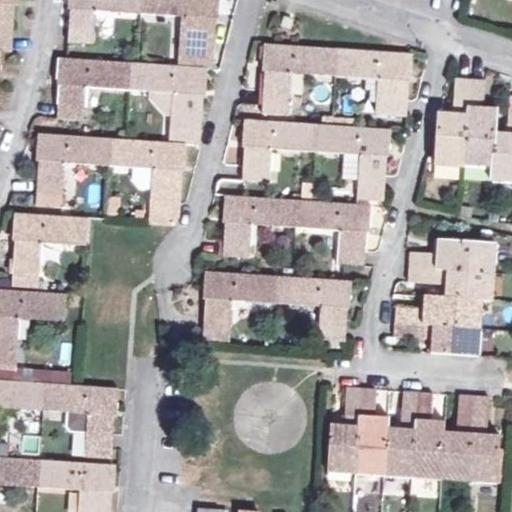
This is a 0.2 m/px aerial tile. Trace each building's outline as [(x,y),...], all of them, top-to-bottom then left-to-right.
[(0,0),(0,51),(2,52),(9,52),(13,5),(16,5),(16,0),(0,0)] [(186,17),(183,50),(175,49),(173,67),(61,59),(58,85),(61,85),(59,118),(83,120),(86,86),(152,92),(151,99),(166,114),(174,115),(174,125),(198,127),(201,95),(203,95),(205,69),(207,69),(211,19),(214,18),(215,0),(69,0),(69,9),(72,9),(69,48),(94,50),(95,35),(96,11),(110,12),(186,17)] [(110,12),(96,11),(95,35),(110,36),(113,33),(113,15),(110,12)] [(284,16),(281,25),(291,28),(294,19),(284,16)] [(302,94),(303,73),(380,79),(377,112),(404,113),(406,81),(409,82),(411,55),(265,45),(263,71),(266,71),(263,113),(289,115),(290,93),(302,94)] [(493,167),(492,181),(511,182),(511,109),(510,125),(496,125),(497,110),(482,109),(484,82),(458,80),(456,107),(451,107),(450,118),(442,117),(439,164),(493,167)] [(389,157),(391,131),(354,129),(354,119),(310,116),(309,126),(245,121),(243,147),(246,147),(244,180),(269,182),(271,149),(360,155),(357,199),(382,201),(385,157),(389,157)] [(198,127),(174,125),(172,146),(185,147),(196,148),(198,127)] [(183,171),(185,147),(172,146),(125,142),(38,136),(37,160),(40,161),(37,206),(62,207),(65,163),(134,168),(155,170),(154,189),(152,215),(176,217),(179,171),(183,171)] [(155,170),(134,168),(133,180),(142,189),(154,189),(155,170)] [(370,233),(372,207),(311,203),(225,197),(223,222),(226,223),(223,255),(249,257),(252,225),(341,230),(339,264),(365,265),(367,232),(370,233)] [(87,219),(15,214),(13,241),(17,241),(13,287),(37,289),(41,242),(85,245),(87,219)] [(446,285),(446,298),(425,296),(424,311),(397,309),(395,337),(432,339),(431,352),(478,355),(482,300),(492,301),(496,246),(438,242),(438,255),(412,253),(409,283),(446,285)] [(207,299),(205,318),(204,340),(229,342),(232,300),(321,307),(319,340),(345,342),(347,309),(349,309),(351,283),(292,279),(292,271),(284,270),(283,278),(205,272),(203,298),(207,299)] [(65,296),(0,291),(0,375),(16,376),(20,318),(63,321),(65,296)] [(0,440),(10,442),(13,415),(33,416),(33,422),(42,423),(43,410),(69,413),(67,430),(88,432),(87,458),(111,458),(114,415),(116,415),(118,391),(0,382),(0,440)] [(488,398),(460,397),(458,432),(444,432),(445,422),(431,421),(433,394),(405,393),(402,429),(386,428),(387,418),(374,417),(375,391),(348,390),(345,426),(332,425),(329,473),(496,484),(499,435),(486,434),(488,398)] [(111,491),(113,466),(0,457),(0,483),(84,490),(82,511),(107,511),(109,491),(111,491)]
